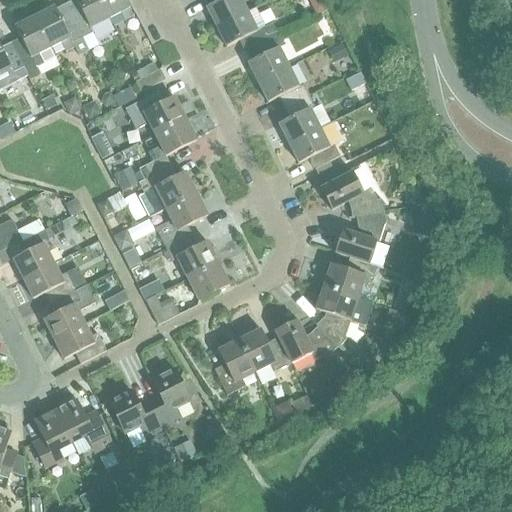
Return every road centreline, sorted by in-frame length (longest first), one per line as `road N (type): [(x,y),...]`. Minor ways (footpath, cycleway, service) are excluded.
road 1 (residential): [(152,336),(267,279),(287,251),(283,228),(180,31),(164,24),(154,0)]
road 2 (residential): [(430,31),(438,101),(454,141),(511,180)]
road 3 (unclassified): [(152,336),(81,191)]
road 4 (residential): [(511,133),(456,86),(430,31)]
road 5 (residential): [(31,391),(152,336)]
